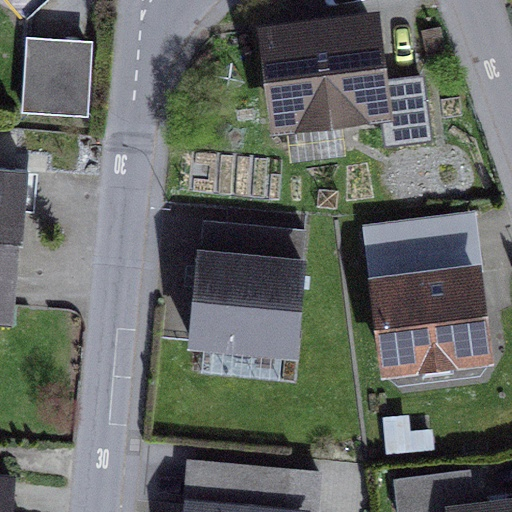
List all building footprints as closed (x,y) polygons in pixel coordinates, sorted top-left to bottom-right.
[(380,84),(372,22),(269,35),(280,123),(286,122),(341,116),(384,110),(388,144),(430,139),(422,79),(380,84)] [(90,51),(30,47),(26,112),(86,115),(90,51)] [(291,159),(346,152),(341,116),(286,122),(291,159)] [(0,323),(12,325),(27,174),(0,171),(0,323)] [(371,231),(378,285),(474,273),(467,219),(371,231)] [(201,253),(224,255),(227,224),(204,221),(201,253)] [(201,253),(192,343),(205,344),(282,351),(294,352),(306,231),(227,224),(224,255),(201,253)] [(378,285),(389,367),(485,354),(474,273),(378,285)] [(202,373),(280,381),(282,351),(205,344),(202,373)] [(399,386),(480,376),(487,367),(485,354),(389,367),(390,379),(399,386)] [(210,463),(196,462),(191,507),(206,508),(210,463)] [(190,511),(316,511),(320,474),(210,463),(206,508),(191,507),(190,511)] [(511,511),(511,505),(475,510),(470,471),(395,480),(399,511),(511,511)] [(0,511),(10,511),(13,480),(0,478),(0,511)]
